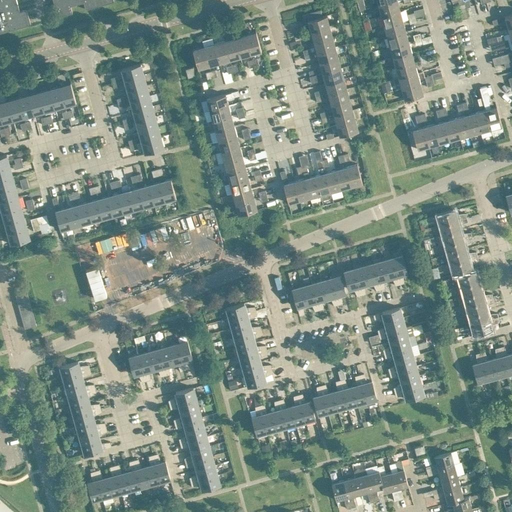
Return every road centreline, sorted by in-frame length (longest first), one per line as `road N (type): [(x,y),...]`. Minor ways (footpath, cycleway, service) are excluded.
road 1 (residential): [(262,260),(476,169)]
road 2 (residential): [(97,329),(262,260)]
road 3 (residential): [(219,6),(80,45)]
road 4 (residential): [(57,511),(23,390)]
